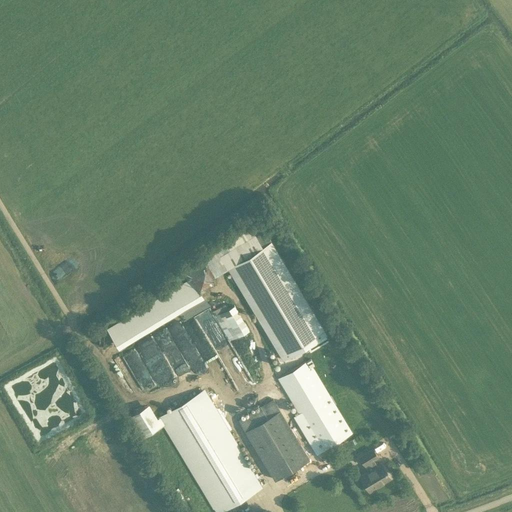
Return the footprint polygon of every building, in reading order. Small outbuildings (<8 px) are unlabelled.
[(282,360),(326,334),(272,243),(228,269),(282,360)] [(184,321),(210,305),(205,296),(202,298),(199,293),(218,282),(207,263),(187,274),(190,279),(107,329),(118,349),(179,312),(184,321)] [(174,325),(153,332),(162,356),(181,349),(188,368),(202,363),(200,355),(199,344),(192,344),(187,331),(187,330),(192,328),(214,327),(215,335),(210,337),(212,342),(220,341),(220,339),(229,338),(229,340),(249,333),(239,305),(227,309),(226,305),(212,310),(204,310),(204,316),(201,316),(177,325),(174,325)] [(139,383),(152,376),(136,348),(116,359),(135,394),(143,390),(139,383)] [(307,361),(278,378),(322,451),(336,443),(350,434),(336,409),(307,361)] [(59,424),(67,419),(66,402),(59,402),(58,389),(52,376),(42,376),(18,388),(19,391),(39,432),(38,416),(40,420),(41,428),(44,434),(43,426),(56,425),(57,424),(59,424)] [(231,511),(229,507),(262,487),(203,389),(157,417),(149,403),(125,418),(137,439),(163,424),(215,511),(231,511)] [(238,420),(245,431),(275,480),(309,459),(279,410),(273,399),(238,420)] [(368,471),(360,476),(370,492),(379,486),(379,485),(390,478),(381,463),(377,466),(373,460),(378,457),(373,449),(360,457),(368,471)] [(173,491),(179,501),(184,498),(179,488),(173,491)]
